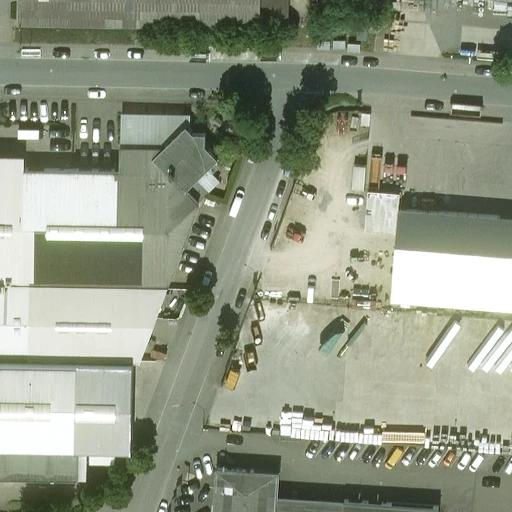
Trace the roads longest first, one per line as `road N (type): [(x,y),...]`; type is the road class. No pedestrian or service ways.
road 1 (residential): [(142,511),(304,76)]
road 2 (residential): [(0,69),(304,76)]
road 3 (residential): [(304,76),(511,92)]
